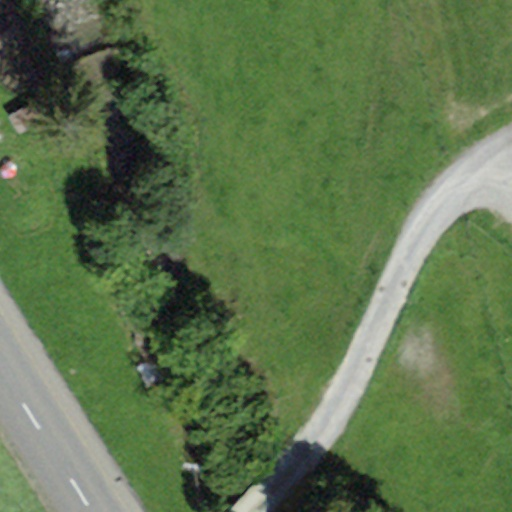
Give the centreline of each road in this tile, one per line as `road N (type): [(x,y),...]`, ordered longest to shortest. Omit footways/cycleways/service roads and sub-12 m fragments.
road 1 (track): [(251,511),(353,382),(422,227),(442,199),(511,143)]
road 2 (secondary): [(91,511),(0,367)]
